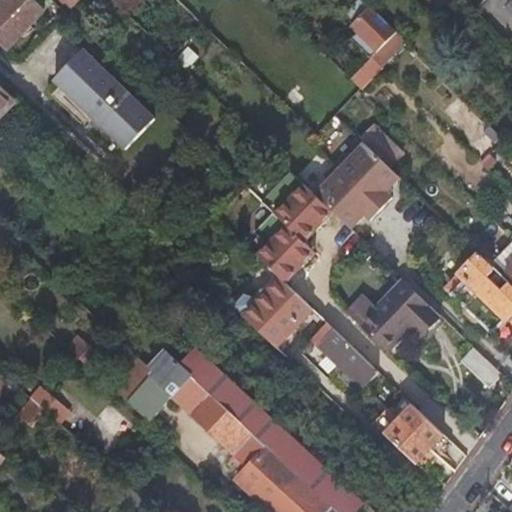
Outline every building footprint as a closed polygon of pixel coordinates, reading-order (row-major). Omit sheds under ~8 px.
[(32,0),(6,0),(0,6),(0,42),(8,51),(45,12),(44,11),(36,3),(32,0)] [(38,0),(36,3),(44,11),(53,2),(51,0),(38,0)] [(339,0),(340,1),(349,9),(358,0),(339,0)] [(358,0),(349,9),(359,20),(371,8),(364,0),(358,0)] [(464,0),(474,9),(483,0),(464,0)] [(339,19),(349,9),(340,1),(330,11),(339,19)] [(358,33),(376,51),(396,32),(371,8),(359,20),(352,27),(358,33)] [(349,30),(352,27),(359,20),(349,9),(339,19),(349,30)] [(163,52),(170,59),(181,47),(202,25),(195,18),(163,52)] [(371,57),(376,51),(358,33),(351,39),(369,58),(371,57)] [(323,35),(314,44),(325,55),(333,46),(323,35)] [(181,47),(170,59),(189,77),(199,86),(210,75),(181,47)] [(53,81),(125,150),(154,120),(82,51),(53,81)] [(349,79),(360,89),(381,67),(371,57),(369,58),(349,79)] [(175,92),(185,101),(199,86),(189,77),(175,92)] [(0,118),(16,102),(0,87),(0,118)] [(360,140),(389,167),(402,154),(373,126),(360,140)] [(80,163),(48,132),(41,140),(73,171),(80,163)] [(332,214),(350,230),(364,216),(370,222),(392,199),(386,193),(399,179),(363,144),(352,156),(343,156),(325,175),(326,184),(314,196),(332,214)] [(480,164),(488,171),(495,163),(488,156),(480,164)] [(272,214),(285,227),(303,244),(332,214),(314,196),(290,173),(261,203),(272,214)] [(253,234),(266,246),(256,257),(264,264),(285,284),(314,254),(303,244),(285,227),(272,214),(253,234)] [(511,240),(492,259),(511,278),(511,240)] [(478,322),(491,335),(511,313),(511,285),(478,253),(457,275),(464,282),(450,295),(464,309),(463,310),(463,314),(472,323),(476,324),(478,322)] [(270,278),(250,298),(255,303),(279,279),(264,264),(253,275),(258,279),(264,273),(270,278)] [(464,282),(457,275),(443,289),(450,295),(464,282)] [(363,388),(364,388),(378,373),(285,284),(279,279),(255,303),(250,298),(249,297),(243,295),(232,307),(275,348),(306,316),(311,320),(320,329),(311,339),(345,371),(340,377),(347,384),(352,379),(363,388)] [(357,325),(385,352),(407,328),(412,323),(422,332),(422,333),(439,316),(400,279),(374,307),(357,325)] [(357,325),(374,307),(362,295),(345,313),(357,325)] [(306,316),(275,348),(280,352),(311,320),(306,316)] [(417,338),(422,332),(412,323),(407,328),(417,338)] [(84,343),(73,354),(82,363),(93,351),(84,343)] [(268,448),(291,469),(308,451),(197,347),(187,358),(182,354),(174,361),(268,448)] [(461,361),(488,388),(502,374),(474,348),(461,361)] [(243,472),(268,448),(174,361),(173,363),(167,357),(154,372),(126,402),(148,421),(171,396),(234,455),(229,459),(243,472)] [(142,362),(115,392),(126,402),(154,372),(142,362)] [(364,388),(371,395),(385,380),(378,373),(364,388)] [(0,408),(13,393),(0,382),(0,408)] [(34,404),(48,416),(59,425),(69,414),(40,388),(29,400),(34,404)] [(350,402),(357,409),(371,395),(364,388),(363,388),(350,402)] [(21,420),(35,431),(48,416),(34,404),(21,420)] [(398,420),(430,450),(443,436),(412,406),(398,420)] [(424,471),(437,456),(430,450),(398,420),(386,409),(372,424),(384,435),(385,434),(417,464),(416,465),(424,471)] [(337,511),(291,469),(268,448),(243,472),(236,480),(271,511),(337,511)] [(308,451),(291,469),(337,511),(353,511),(363,502),(308,451)] [(0,471),(8,462),(0,454),(0,471)]
